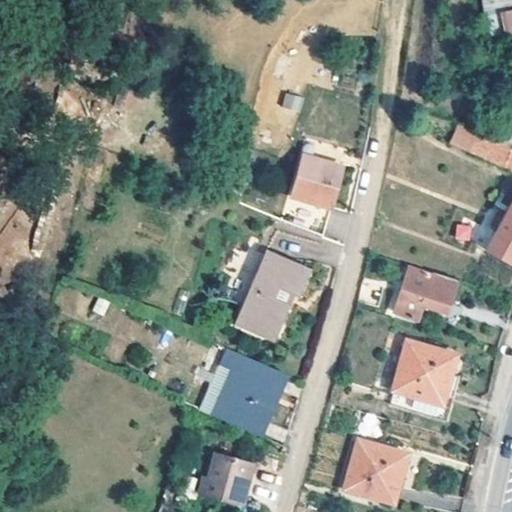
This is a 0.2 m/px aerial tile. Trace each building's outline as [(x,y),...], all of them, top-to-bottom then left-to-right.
[(511,0),(481,0),(482,9),(511,5),(511,0)] [(511,33),(511,9),(500,12),(503,35),(511,33)] [(300,111),(304,97),(285,92),(281,106),(300,111)] [(293,129),(268,122),(263,139),(289,146),(293,129)] [(510,141),(462,126),(455,145),(498,165),(510,141)] [(511,154),(511,141),(510,141),(498,165),(510,171),(511,167),(511,156),(511,154)] [(339,167),(301,156),(290,196),(329,207),(339,167)] [(511,258),(511,198),(504,214),(496,210),(488,224),(495,228),(485,247),(510,262),(511,258)] [(470,241),(471,225),(456,223),(454,240),(470,241)] [(308,270),(263,251),(232,321),(269,339),(284,303),(270,298),(275,287),(289,293),(297,296),(308,270)] [(428,275),(408,267),(391,309),(413,317),(419,304),(443,312),(455,280),(429,271),(428,275)] [(289,293),(275,287),(270,298),(284,303),(289,293)] [(452,354),(404,341),(388,405),(445,420),(449,402),(439,399),(452,354)] [(223,348),(211,343),(185,404),(197,409),(223,348)] [(280,372),(223,348),(197,409),(256,434),(280,372)] [(403,454),(356,440),(343,488),(389,501),(403,454)] [(248,458),(207,447),(201,474),(195,472),(191,489),(237,503),(248,458)]
